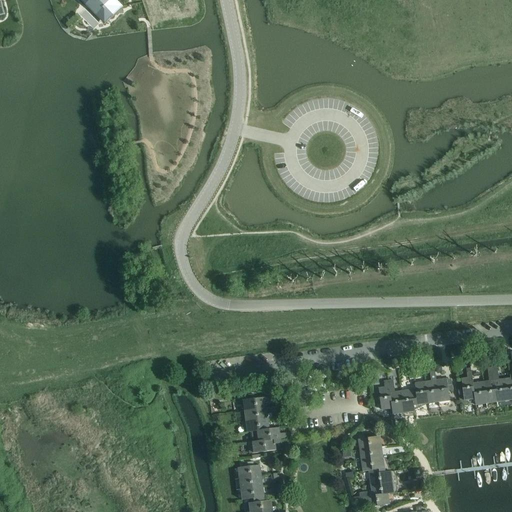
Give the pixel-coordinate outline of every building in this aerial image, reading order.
[(115,0),(84,0),(100,18),(118,3),(115,0)] [(157,0),(161,17),(162,16),(161,14),(171,12),(170,10),(179,8),(179,5),(188,3),(188,1),(192,0),(196,0),(197,3),(198,3),(197,0),(157,0)] [(466,364),(470,364),(475,363),(474,356),(465,357),(466,364)] [(489,381),(483,381),(487,404),(497,403),(492,367),(487,368),(489,381)] [(497,367),(492,367),(497,403),(508,401),(504,379),(499,379),(498,374),(497,367)] [(467,378),(461,379),(464,401),(475,400),(476,406),(477,406),(473,383),(472,371),(471,371),(466,372),(467,378)] [(431,381),(422,382),(426,405),(439,403),(436,380),(435,373),(430,374),(431,381)] [(447,378),(436,380),(439,403),(450,401),(449,391),(453,391),(452,384),(451,380),(449,379),(447,379),(447,378)] [(384,387),(378,388),(381,411),(392,409),(389,380),(384,381),(384,387)] [(393,380),(389,380),(392,409),(393,415),(404,414),(401,391),(395,392),(393,380)] [(483,381),(473,383),(477,406),(487,404),(483,381)] [(415,389),(412,390),(414,406),(426,405),(422,382),(414,383),(415,389)] [(412,390),(401,391),(404,414),(415,412),(414,406),(412,390)] [(243,400),(244,411),(267,408),(266,403),(272,402),(271,397),(243,400)] [(291,416),(289,406),(282,407),(283,417),(291,416)] [(244,411),(246,422),(268,418),(267,408),(244,411)] [(246,422),(247,432),(270,429),(268,418),(246,422)] [(248,443),(281,439),(286,438),(285,433),(280,434),(279,428),(270,429),(247,432),(247,433),(257,431),(258,441),(248,443)] [(364,439),(358,439),(359,450),(382,447),(381,436),(370,438),(369,433),(363,434),(364,439)] [(281,443),(281,439),(248,443),(249,454),(276,450),(275,444),(281,443)] [(382,447),(359,450),(361,462),(384,458),(382,447)] [(384,458),(361,462),(362,472),(368,471),(369,475),(386,472),(385,469),(384,458)] [(248,467),(237,468),(239,479),(262,475),(260,465),(253,466),(253,462),(247,462),(248,467)] [(386,472),(369,475),(370,483),(370,485),(372,496),(395,493),(393,482),(393,481),(392,472),(386,472)] [(262,475),(239,479),(239,480),(240,489),(263,486),(262,477),(262,475)] [(263,486),(240,489),(241,492),(242,501),(250,500),(251,503),(265,501),(264,489),(263,486)] [(277,495),(276,495),(277,501),(284,499),(283,488),(277,489),(277,495)] [(366,492),(359,493),(360,502),(367,502),(367,508),(390,505),(388,494),(395,493),(372,496),(367,497),(366,492)] [(251,503),(249,503),(249,511),(267,511),(273,511),(271,500),(265,501),(251,503)]
